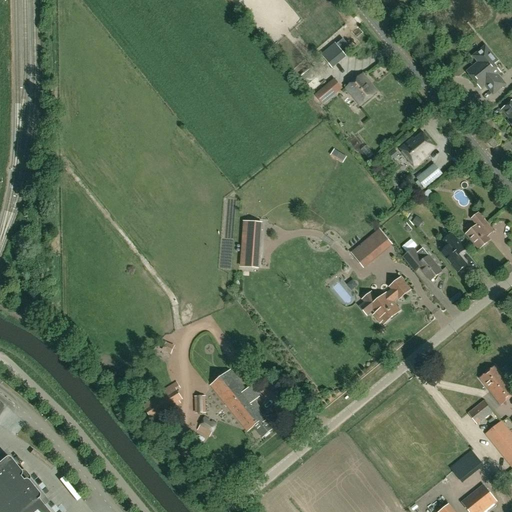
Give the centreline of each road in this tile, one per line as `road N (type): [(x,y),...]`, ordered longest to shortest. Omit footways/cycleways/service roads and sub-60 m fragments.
road 1 (unclassified): [(226,511),(511,278)]
road 2 (tertiary): [(511,189),(356,0)]
road 3 (unclassified): [(0,356),(65,418),(143,511)]
